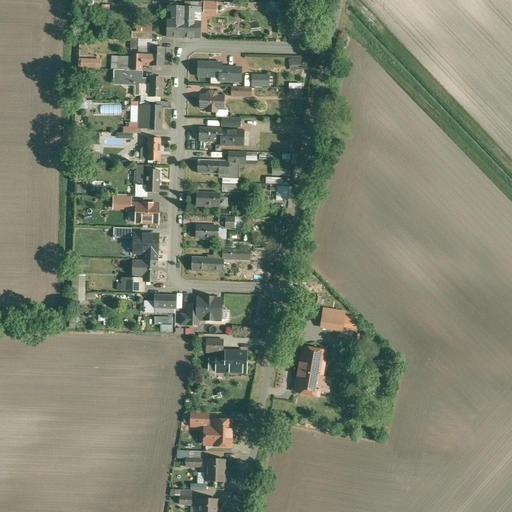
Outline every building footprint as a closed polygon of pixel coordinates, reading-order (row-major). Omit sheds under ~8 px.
[(216,14),(217,3),(204,2),(204,13),(216,14)] [(184,8),(168,7),(167,12),(177,12),(176,21),(167,21),(167,37),(183,37),(184,8)] [(201,8),(184,8),(183,37),(200,38),(200,22),(191,22),(191,12),(201,13),(201,8)] [(132,26),(131,40),(154,40),(154,26),(132,26)] [(151,56),(131,55),(131,57),(130,65),(142,66),(163,66),(163,48),(151,48),(151,56)] [(130,65),(131,57),(110,57),(109,70),(120,71),(130,71),(130,65)] [(221,64),(199,63),(199,76),(221,76),(220,80),(240,81),(240,69),(221,68),(221,64)] [(142,78),(142,66),(130,65),(130,71),(120,71),(119,79),(125,84),(133,84),(134,78),(142,78)] [(253,73),(253,86),(271,86),(271,73),(253,73)] [(142,78),(134,78),(133,84),(133,96),(149,97),(150,78),(142,78)] [(162,79),(150,78),(149,97),(162,97),(162,79)] [(250,98),(250,86),(228,86),(228,98),(250,98)] [(289,87),(289,97),(301,97),(301,87),(289,87)] [(223,111),(223,97),(199,96),(199,111),(223,111)] [(161,130),(162,107),(140,107),(139,118),(135,118),(135,123),(141,123),(141,128),(148,128),(148,130),(161,130)] [(240,119),(222,119),(222,127),(240,128),(240,119)] [(222,129),(200,129),(199,141),(222,142),(222,131),(222,129)] [(243,132),(222,131),(222,142),(222,145),(243,146),(243,132)] [(140,134),(131,134),(130,147),(140,147),(140,134)] [(160,139),(148,139),(148,148),(148,160),(147,161),(160,162),(160,139)] [(228,153),(228,163),(243,163),(245,163),(245,154),(228,153)] [(224,162),(199,161),(198,174),(218,174),(218,178),(228,178),(228,167),(224,166),(224,162)] [(228,167),(228,178),(242,179),(243,163),(228,163),(224,162),(224,166),(228,167)] [(147,192),(159,192),(160,171),(148,171),(147,171),(147,173),(137,173),(136,185),(147,186),(147,192)] [(248,192),(248,180),(222,180),(221,192),(248,192)] [(276,187),(276,201),(288,201),(289,187),(276,187)] [(218,206),(218,193),(196,193),(196,206),(218,206)] [(129,211),(137,211),(137,205),(131,205),(131,197),(114,197),(114,209),(128,209),(128,210),(129,211)] [(158,223),(158,205),(137,205),(137,211),(136,223),(158,223)] [(218,227),(196,227),(196,238),(217,239),(218,227)] [(119,243),(129,243),(129,230),(120,230),(119,243)] [(137,240),(137,230),(129,230),(129,243),(136,243),(137,243),(137,240)] [(137,240),(150,240),(150,231),(137,230),(137,240)] [(145,250),(144,261),(157,262),(157,240),(150,240),(137,240),(137,243),(136,243),(136,249),(145,250)] [(249,251),(222,250),(222,259),(249,260),(249,251)] [(215,260),(192,260),(192,271),(223,271),(223,261),(214,261),(215,260)] [(156,282),(157,262),(144,261),(134,261),(133,277),(130,277),(130,290),(143,290),(144,281),(156,282)] [(73,276),(73,299),(88,298),(88,276),(73,276)] [(176,309),(176,296),(154,296),(154,308),(176,309)] [(197,320),(221,320),(221,299),(213,299),(213,298),(205,298),(205,299),(197,299),(197,306),(197,320)] [(197,320),(197,306),(187,305),(187,315),(181,315),(181,325),(197,325),(197,320)] [(324,309),(321,326),(342,329),(345,313),(324,309)] [(223,340),(206,340),(206,353),(223,353),(223,340)] [(325,352),(302,347),(294,392),(317,397),(325,352)] [(217,359),(217,372),(245,373),(246,353),(226,352),(226,360),(217,359)] [(191,427),(206,428),(206,421),(208,421),(209,413),(191,412),(191,427)] [(232,429),(232,421),(213,420),(213,421),(212,434),(206,434),(206,445),(214,445),(214,446),(232,447),(232,436),(233,435),(233,430),(232,429)] [(189,459),(185,459),(185,467),(201,467),(201,459),(189,459)] [(224,483),(225,460),(204,459),(204,468),(207,468),(206,482),(224,483)] [(192,491),(179,490),(179,505),(191,505),(192,491)] [(198,511),(216,511),(217,500),(197,499),(196,508),(199,508),(198,511)]
